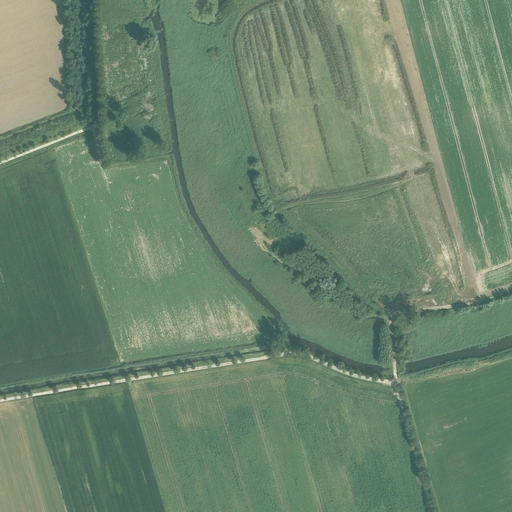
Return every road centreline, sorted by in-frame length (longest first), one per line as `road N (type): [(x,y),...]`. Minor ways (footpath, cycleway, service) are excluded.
road 1 (track): [(280,354),(397,383),(393,313),(511,289)]
road 2 (unclassified): [(0,401),(280,354)]
road 3 (unclassified): [(397,383),(433,511)]
